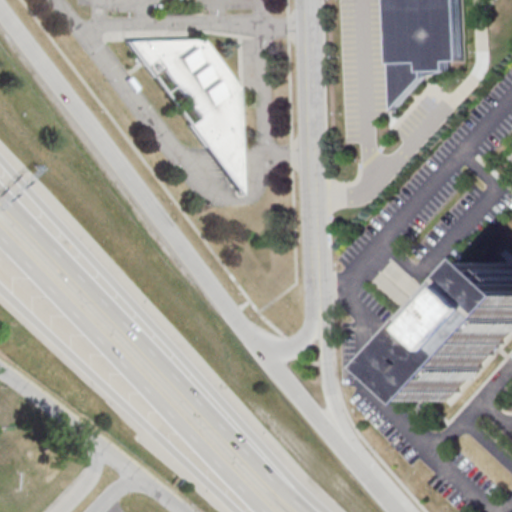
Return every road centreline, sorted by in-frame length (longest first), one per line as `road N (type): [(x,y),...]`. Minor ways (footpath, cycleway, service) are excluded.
road 1 (motorway): [(315,511),(0,194)]
road 2 (secondary): [(270,363),(0,9)]
road 3 (motorway): [(0,236),(271,511)]
road 4 (motorway): [(0,283),(249,511)]
road 5 (residential): [(315,285),(308,0)]
road 6 (motorway): [(329,511),(137,307)]
road 7 (secondary): [(0,369),(186,511)]
road 8 (motorway): [(137,307),(0,159)]
road 9 (residential): [(331,435),(315,316)]
